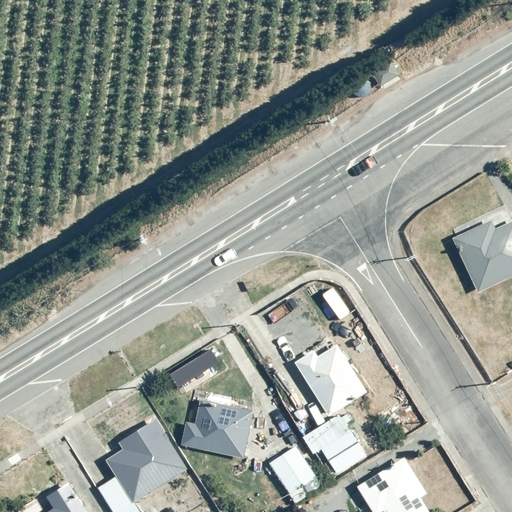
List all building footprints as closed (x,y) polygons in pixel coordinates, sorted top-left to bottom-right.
[(494,221),(455,238),(480,292),(511,277),(511,222),(498,229),(494,221)] [(316,350),(297,362),(330,417),(369,392),(339,344),(320,356),(316,350)] [(255,411),(203,400),(198,423),(188,421),(183,446),(245,459),(255,411)] [(341,414),(305,437),(315,454),(323,449),(338,472),(367,454),(347,423),(352,420),(348,413),(342,416),(341,414)] [(119,477),(100,489),(114,511),(142,511),(136,502),(189,469),(157,419),(121,442),(125,449),(108,460),(119,477)] [(297,446),(271,463),(296,504),(323,486),(297,446)] [(408,456),(359,486),(374,511),(383,511),(386,510),(386,511),(432,511),(424,498),(431,494),(408,456)] [(49,497),(45,491),(17,509),(19,511),(89,511),(71,483),(49,497)]
